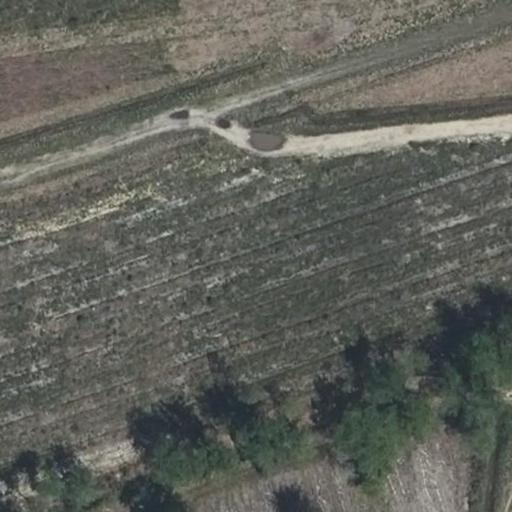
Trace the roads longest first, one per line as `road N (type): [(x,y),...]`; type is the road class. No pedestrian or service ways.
road 1 (track): [(511,8),(56,157),(0,163)]
road 2 (track): [(511,381),(125,511)]
road 3 (track): [(215,103),(259,140),(511,119)]
